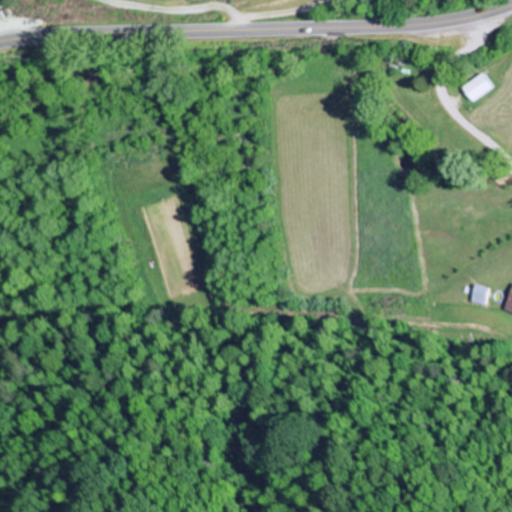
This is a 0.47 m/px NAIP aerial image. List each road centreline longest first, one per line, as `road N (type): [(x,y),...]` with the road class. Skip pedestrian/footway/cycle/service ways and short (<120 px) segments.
road 1 (secondary): [(0,44),(79,34),(423,24),(511,3)]
road 2 (residential): [(233,30),(201,13),(115,0)]
